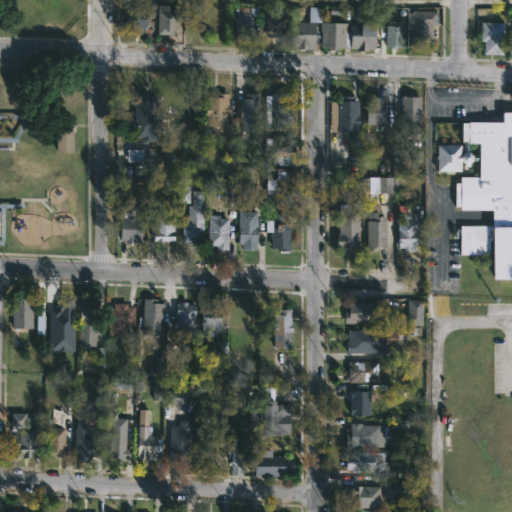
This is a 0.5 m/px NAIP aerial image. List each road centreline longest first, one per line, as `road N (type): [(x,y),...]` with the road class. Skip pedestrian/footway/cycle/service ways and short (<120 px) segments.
road 1 (residential): [(511,76),(0,53)]
road 2 (residential): [(315,65),(316,511)]
road 3 (residential): [(415,284),(0,265)]
road 4 (residential): [(316,493),(0,482)]
road 5 (residential): [(103,0),(103,270)]
